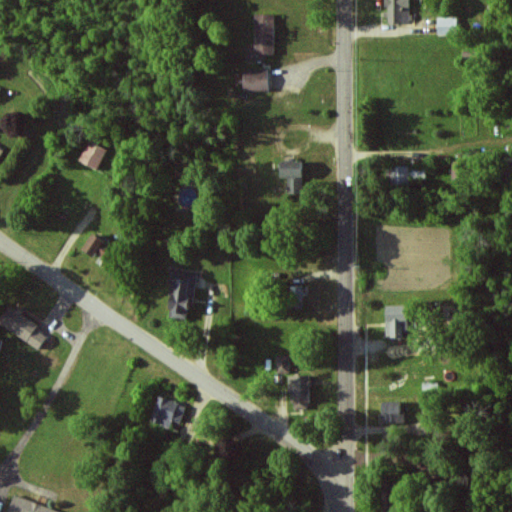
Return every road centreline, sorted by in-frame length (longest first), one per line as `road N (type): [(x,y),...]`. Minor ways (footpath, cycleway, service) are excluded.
road 1 (tertiary): [(346,511),(343,0)]
road 2 (tertiary): [(346,478),(0,240)]
